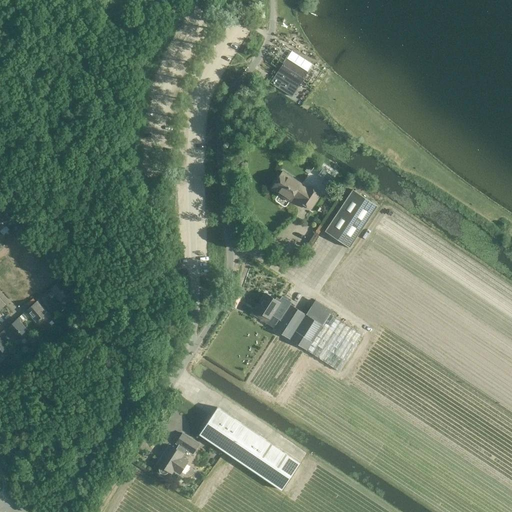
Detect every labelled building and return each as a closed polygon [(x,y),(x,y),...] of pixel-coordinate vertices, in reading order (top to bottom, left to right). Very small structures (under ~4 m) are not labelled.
[(287,58),(271,83),(292,96),(308,71),(313,63),(292,50),(287,58)] [(312,107),(318,96),(306,88),(299,99),(312,107)] [(272,188),(291,201),(294,198),(310,209),(321,193),(308,185),(307,187),(283,171),(272,188)] [(353,189),(348,196),(325,231),(350,247),(377,206),(353,189)] [(1,210),(0,210),(0,230),(10,221),(1,210)] [(61,299),(72,289),(62,278),(51,288),(61,299)] [(259,304),(255,309),(270,319),(273,315),(279,319),(273,328),(307,350),(338,370),(364,330),(332,310),(323,304),(316,299),(306,314),(291,304),(293,301),(284,295),(281,299),(278,297),(276,300),(266,293),(259,304)] [(37,300),(32,304),(26,310),(36,321),(47,311),(37,300)] [(17,339),(28,328),(18,317),(7,327),(17,339)] [(0,353),(8,346),(0,336),(0,353)] [(199,434),(282,490),(300,464),(217,407),(199,434)] [(157,464),(160,466),(159,467),(159,468),(159,469),(159,470),(159,471),(160,471),(160,472),(161,473),(162,473),(163,474),(164,474),(165,474),(166,474),(167,473),(168,473),(168,472),(169,471),(172,473),(174,471),(180,475),(189,461),(183,457),(187,451),(193,455),(200,444),(183,433),(176,443),(178,445),(176,448),(169,445),(157,464)]
